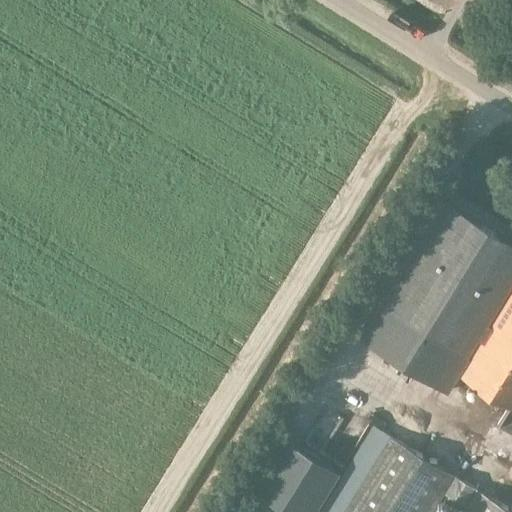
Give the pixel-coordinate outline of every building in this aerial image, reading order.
[(511,241),(443,199),(379,302),(465,355),(476,337),(479,339),(488,324),(485,322),(511,278),(511,241)] [(511,286),(488,324),(479,339),(458,373),(511,405),(511,286)] [(297,427),(352,458),(368,429),(314,400),(321,386),(308,379),(294,405),(306,412),(297,427)] [(511,511),(511,509),(390,434),(341,511),(428,511),(442,490),(465,505),(460,511),(511,511)] [(483,439),(458,444),(463,465),(487,460),(483,439)] [(298,462),(271,511),(326,511),(341,484),(298,462)]
